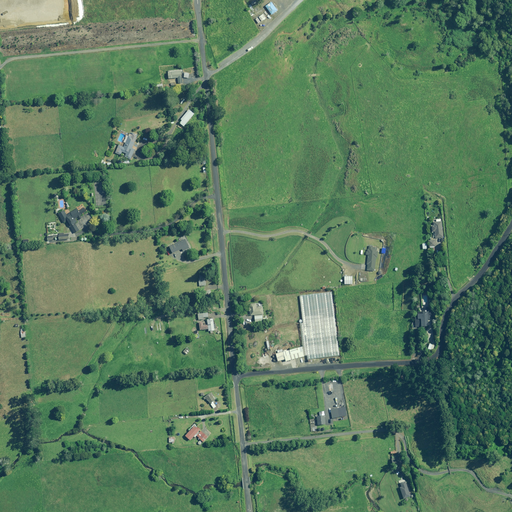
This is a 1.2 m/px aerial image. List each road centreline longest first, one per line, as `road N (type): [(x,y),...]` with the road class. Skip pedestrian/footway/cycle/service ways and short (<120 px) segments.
road 1 (unclassified): [(232,377),(197,6)]
road 2 (unclassified): [(232,377),(429,356),(446,310),(511,212)]
road 3 (unclassified): [(247,511),(232,377)]
